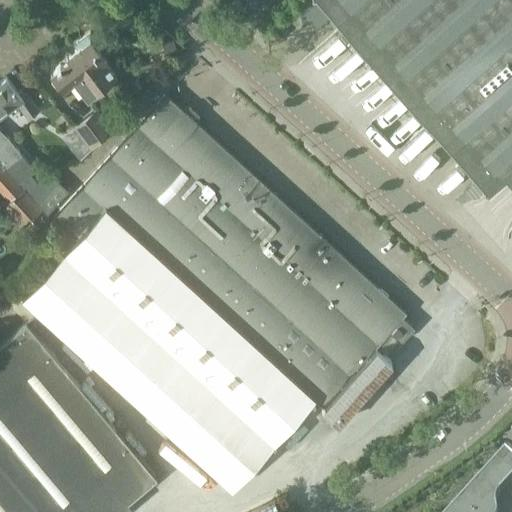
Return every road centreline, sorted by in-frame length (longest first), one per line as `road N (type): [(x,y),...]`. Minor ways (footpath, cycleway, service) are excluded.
road 1 (residential): [(511,306),(192,0)]
road 2 (unclassified): [(344,511),(456,436),(511,379)]
